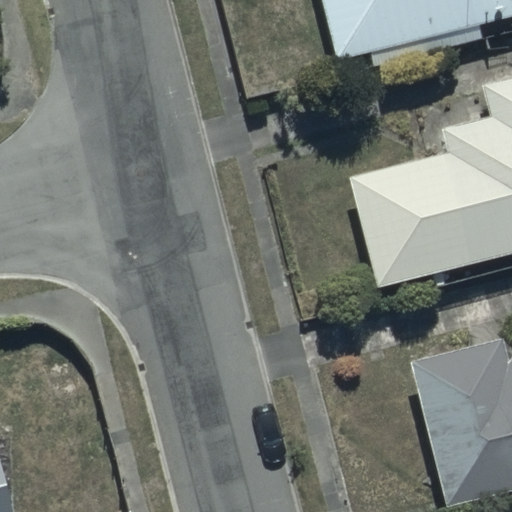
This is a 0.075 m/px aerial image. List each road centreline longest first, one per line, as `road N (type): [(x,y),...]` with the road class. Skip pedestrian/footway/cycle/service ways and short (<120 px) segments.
road 1 (residential): [(143,168),(232,511)]
road 2 (residential): [(102,0),(143,168)]
road 3 (residential): [(0,204),(143,168)]
